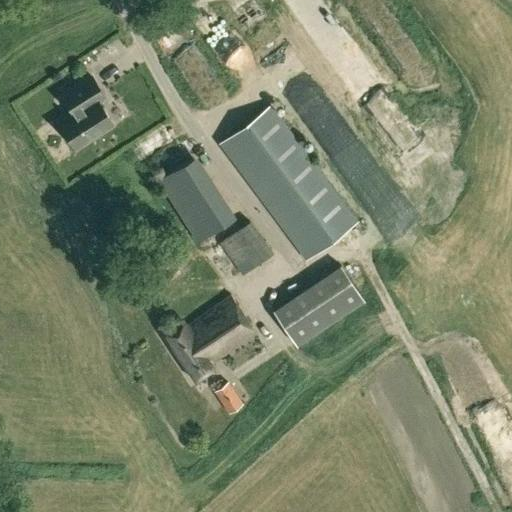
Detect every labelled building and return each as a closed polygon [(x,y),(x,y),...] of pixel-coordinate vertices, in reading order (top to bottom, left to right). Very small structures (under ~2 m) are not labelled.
[(388,104),(393,100),(351,42),(337,52),(390,125),(399,119),(388,104)] [(104,96),(90,75),(61,94),(72,111),(58,121),(75,147),(112,124),(97,100),(104,96)] [(305,257),(355,220),(269,105),(219,142),(305,257)] [(206,151),(168,173),(205,238),(243,216),(206,151)] [(249,219),(219,241),(243,272),(272,251),(249,219)] [(171,278),(185,254),(161,239),(146,263),(171,278)] [(363,298),(340,263),(273,309),(296,343),(363,298)] [(213,362),(257,332),(231,294),(186,325),(183,319),(163,333),(194,379),(215,365),(213,362)] [(101,304),(89,317),(116,343),(128,330),(101,304)] [(228,412),(244,402),(228,379),(213,389),(228,412)]
